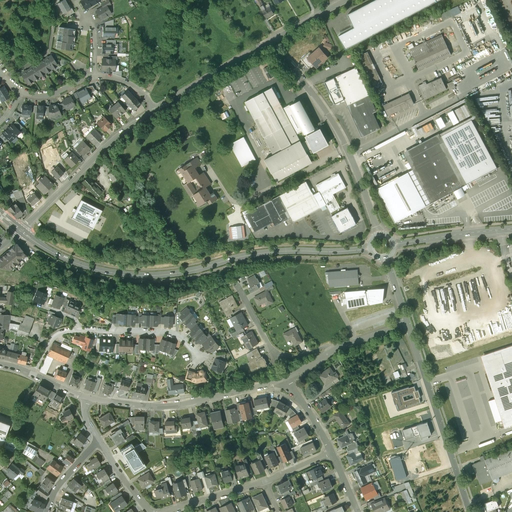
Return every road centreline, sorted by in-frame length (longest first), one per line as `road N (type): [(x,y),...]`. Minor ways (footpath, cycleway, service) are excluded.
road 1 (secondary): [(368,247),(265,253),(131,276),(71,262),(21,230)]
road 2 (residential): [(346,0),(152,112)]
road 3 (residential): [(87,397),(167,407),(284,378)]
road 4 (unclassified): [(470,511),(407,323)]
road 5 (unclassified): [(378,234),(333,122),(287,67)]
road 6 (residential): [(152,112),(21,230)]
road 7 (residential): [(333,350),(282,356),(236,284)]
road 8 (residential): [(79,330),(168,332),(201,359)]
road 9 (secondary): [(511,229),(393,244)]
